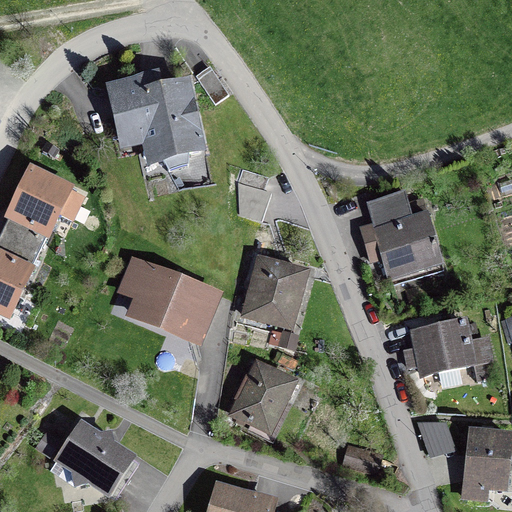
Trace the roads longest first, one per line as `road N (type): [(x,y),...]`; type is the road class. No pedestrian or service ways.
road 1 (residential): [(213,51),(289,170),(429,511)]
road 2 (residential): [(0,155),(25,103),(65,58),(152,28),(213,51)]
road 3 (residential): [(161,511),(203,456),(397,511)]
